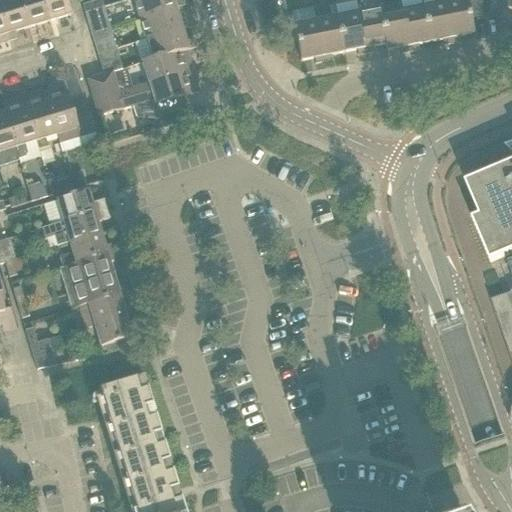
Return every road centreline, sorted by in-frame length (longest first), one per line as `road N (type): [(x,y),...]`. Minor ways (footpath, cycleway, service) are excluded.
road 1 (residential): [(224,0),(244,65),(280,108),(417,172)]
road 2 (unclassified): [(424,264),(416,302),(471,455),(506,497)]
road 3 (unclassified): [(511,444),(454,290),(424,264)]
road 4 (unclassified): [(484,439),(424,264)]
road 5 (unclassified): [(417,172),(454,128),(511,105)]
